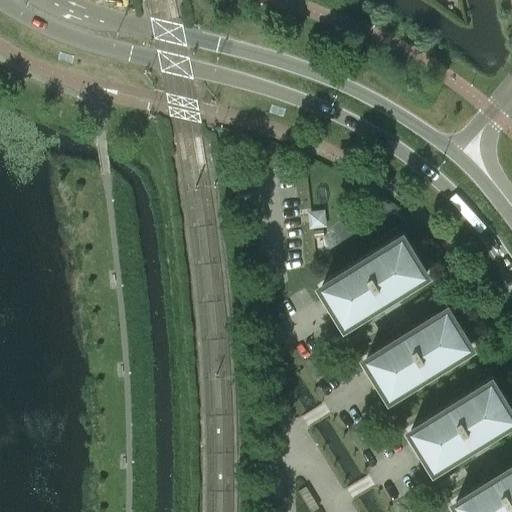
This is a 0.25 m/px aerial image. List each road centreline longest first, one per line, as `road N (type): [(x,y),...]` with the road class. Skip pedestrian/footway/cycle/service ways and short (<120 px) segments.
road 1 (secondary): [(0,5),(29,22),(249,83),(346,119),(435,179),(511,270)]
road 2 (secondary): [(511,219),(457,156),(349,87),(59,0)]
